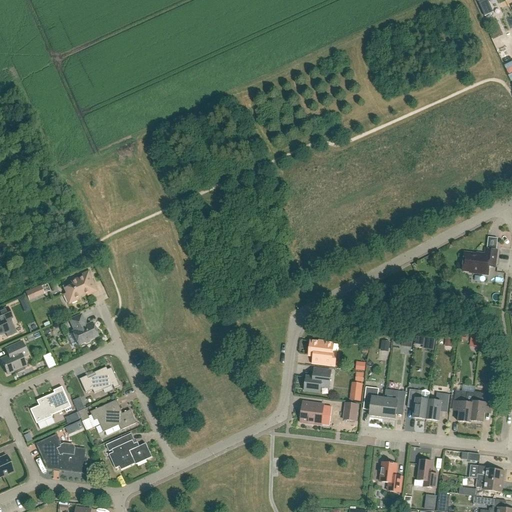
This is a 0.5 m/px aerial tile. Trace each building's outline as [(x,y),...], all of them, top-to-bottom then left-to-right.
[(475,0),(484,18),(492,14),(487,1),(486,2),(485,0),(475,0)] [(495,268),(497,251),(486,250),(485,255),(482,255),(465,253),(464,258),(462,260),(461,264),(463,266),(463,271),(470,272),(470,273),(489,276),(489,275),(487,275),(488,267),(495,268)] [(87,296),(91,295),(97,292),(93,284),(88,272),(81,275),(82,277),(70,282),(72,285),(71,285),(71,286),(64,289),(66,294),(64,295),(68,305),(78,300),(77,299),(86,295),(87,296)] [(25,294),(26,295),(29,301),(37,297),(34,290),(25,294)] [(465,297),(475,301),(477,296),(468,292),(465,297)] [(17,334),(10,319),(12,318),(7,308),(0,311),(0,335),(5,333),(8,338),(17,334)] [(86,326),(81,316),(70,321),(75,332),(72,333),(78,345),(84,343),(86,344),(89,342),(90,340),(97,337),(92,324),(86,326)] [(361,346),(369,347),(370,339),(354,337),(353,345),(361,346)] [(411,348),(412,338),(404,338),(403,347),(411,348)] [(488,340),(487,340),(481,340),(480,348),(487,349),(488,343),(488,340)] [(389,342),(382,341),(381,350),(388,351),(389,342)] [(22,342),(9,348),(5,350),(8,357),(1,360),(7,375),(14,372),(15,375),(24,370),(23,368),(26,367),(22,358),(28,355),(22,342)] [(335,367),(337,353),(333,352),(334,344),(311,342),(309,356),(314,357),(313,364),(335,367)] [(108,370),(107,368),(98,372),(100,374),(89,379),(87,376),(80,380),(86,394),(93,391),(95,394),(113,386),(115,389),(120,387),(112,369),(108,370)] [(329,386),(331,371),(314,369),(313,378),(306,377),(305,391),(320,393),(321,388),(324,386),(329,386)] [(66,414),(73,411),(62,388),(54,391),(55,394),(38,402),(40,406),(31,410),(37,424),(38,424),(46,421),(53,417),(52,416),(65,411),(66,414)] [(383,418),(385,399),(378,398),(379,390),(366,388),(364,405),(365,404),(371,404),(370,417),(383,418)] [(414,409),(413,418),(426,420),(429,401),(430,393),(410,390),(408,408),(414,409)] [(456,391),(454,407),(453,411),(459,412),(458,422),(471,424),(471,422),(473,404),(473,402),(475,393),(475,391),(468,390),(468,393),(456,391)] [(385,399),(383,418),(395,420),(397,408),(404,408),(403,410),(404,410),(406,393),(393,391),(392,400),(385,399)] [(481,393),(475,393),(473,402),(473,404),(471,422),(483,423),(485,413),(491,414),(491,411),(493,395),(481,393)] [(429,401),(426,420),(439,422),(440,412),(447,413),(449,395),(437,394),(436,402),(429,401)] [(121,415),(120,411),(121,410),(117,401),(91,412),(95,421),(98,420),(104,433),(119,426),(121,431),(137,424),(131,412),(130,411),(121,415)] [(324,405),(316,404),(303,403),(302,409),(300,424),(321,426),(324,405)] [(356,422),(358,405),(345,404),(343,421),(356,422)] [(83,422),(90,419),(85,409),(78,412),(83,422)] [(55,424),(52,418),(46,421),(38,424),(41,430),(55,424)] [(69,435),(84,428),(81,421),(65,428),(69,435)] [(62,446),(57,436),(37,445),(48,469),(86,474),(88,459),(85,458),(86,450),(75,449),(73,446),(65,445),(62,446)] [(123,445),(121,439),(106,446),(109,452),(112,451),(113,453),(109,455),(116,469),(120,467),(121,471),(135,464),(136,465),(152,458),(146,444),(140,447),(138,443),(134,445),(133,441),(123,445)] [(479,462),(480,455),(462,453),(462,460),(479,462)] [(0,478),(14,472),(9,461),(6,456),(4,457),(0,458),(0,478)] [(436,489),(438,475),(431,474),(432,463),(420,461),(418,481),(424,482),(424,488),(436,489)] [(391,464),(382,463),(380,482),(389,483),(388,492),(400,493),(402,478),(396,477),(397,465),(394,465),(394,464),(391,464)] [(478,479),(504,482),(505,471),(488,469),(488,467),(479,466),(478,475),(478,479)] [(502,494),(504,482),(478,479),(476,488),(485,489),(484,491),(502,494)] [(475,497),(476,490),(460,488),(459,494),(475,497)] [(438,493),(437,502),(448,503),(449,494),(438,493)] [(493,506),(494,500),(474,497),(473,502),(479,503),(479,504),(493,506)]
